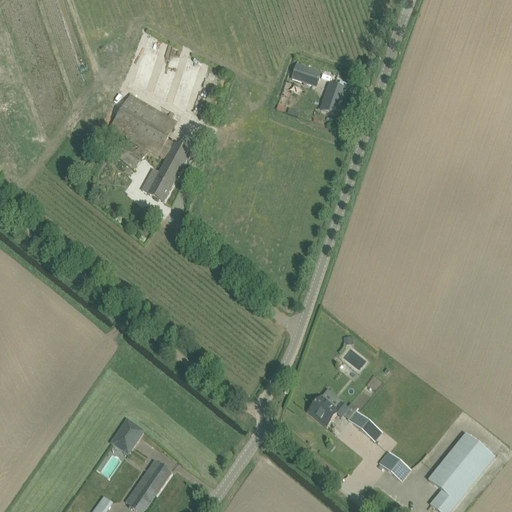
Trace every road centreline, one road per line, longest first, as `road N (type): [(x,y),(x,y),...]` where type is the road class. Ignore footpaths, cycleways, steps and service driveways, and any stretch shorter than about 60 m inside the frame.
road 1 (unclassified): [(267,430),(260,411),(296,342),(412,0)]
road 2 (track): [(0,217),(240,405),(260,411)]
road 3 (unclassified): [(372,511),(267,430)]
